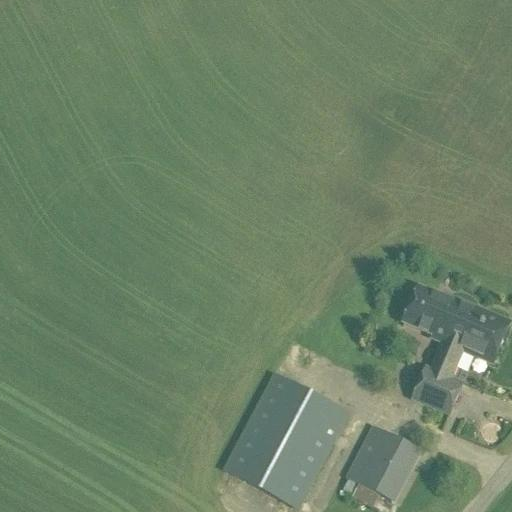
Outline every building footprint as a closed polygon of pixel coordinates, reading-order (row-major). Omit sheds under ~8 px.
[(511,325),(455,301),(452,300),(451,302),(418,288),(403,325),(436,339),(435,341),(442,344),(431,372),(426,370),(413,401),(450,417),(463,386),(452,381),(453,379),(449,377),(460,352),(493,366),(511,325)] [(299,511),(349,416),(275,377),(224,472),(299,511)] [(480,428),(474,440),(494,449),(499,436),(480,428)] [(391,504),(418,453),(374,429),(347,480),(358,486),(351,500),(372,511),(379,497),(391,504)] [(335,458),(327,474),(337,478),(345,462),(335,458)]
